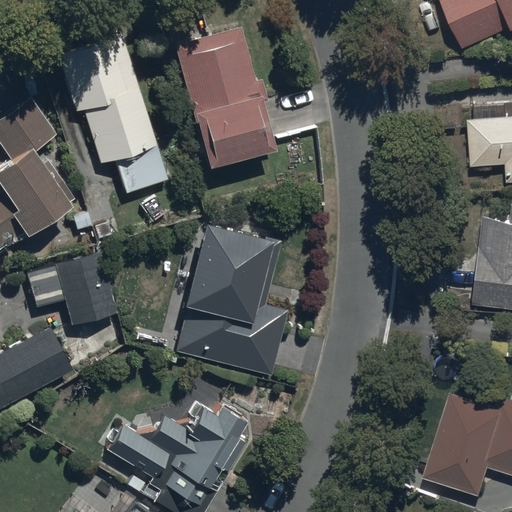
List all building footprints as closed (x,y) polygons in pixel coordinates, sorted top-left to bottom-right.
[(511,0),(444,0),(464,45),(511,23),(511,0)] [(239,24),(171,44),(207,166),(273,147),(259,100),(266,98),(260,78),(255,80),(239,24)] [(167,178),(119,33),(57,53),(76,109),(81,107),(100,163),(114,158),(125,192),(167,178)] [(55,132),(28,95),(0,115),(0,141),(11,156),(0,164),(0,180),(3,184),(0,186),(0,247),(23,231),(26,234),(69,201),(68,199),(73,196),(44,157),(40,160),(32,149),(55,132)] [(511,179),(511,114),(469,117),(471,163),(506,161),(507,179),(511,179)] [(511,208),(511,216),(483,214),(474,302),(511,305),(511,208)] [(184,305),(173,347),(269,373),(285,312),(255,304),(273,238),(203,219),(180,304),(184,305)] [(117,312),(97,249),(25,271),(37,308),(62,300),(70,327),(117,312)] [(0,405),(69,368),(45,325),(0,349),(0,405)] [(495,406),(451,391),(423,475),(478,494),(488,465),(511,472),(511,396),(499,392),(495,406)] [(119,422),(105,447),(150,474),(147,481),(133,473),(127,482),(176,511),(201,511),(219,482),(212,478),(246,420),(217,403),(212,412),(199,404),(185,427),(162,414),(147,439),(119,422)]
